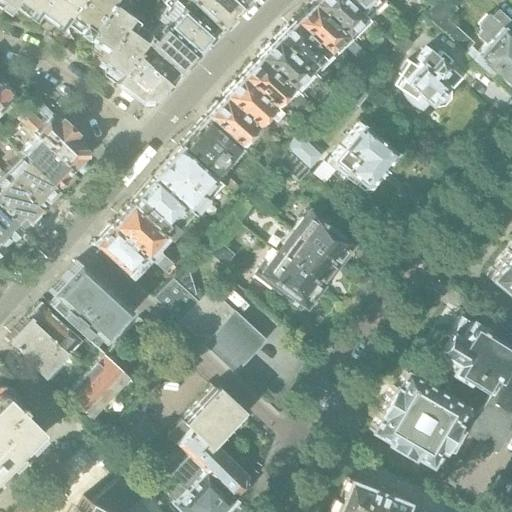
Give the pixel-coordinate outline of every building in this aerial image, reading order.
[(0,0),(0,8),(4,12),(10,4),(12,0),(0,0)] [(12,0),(10,4),(31,19),(37,11),(45,0),(12,0)] [(45,0),(37,11),(51,21),(58,27),(62,21),(76,0),(45,0)] [(84,35),(109,0),(76,0),(62,21),(76,31),(78,27),(84,32),(82,35),(83,36),(84,35)] [(98,57),(130,15),(131,12),(131,11),(134,7),(124,0),(109,0),(84,35),(90,40),(88,43),(88,49),(98,57)] [(194,52),(218,26),(189,0),(162,0),(161,2),(166,6),(155,18),(160,22),(194,52)] [(234,0),(189,0),(218,26),(232,11),(239,4),(234,0)] [(360,16),(343,0),(312,0),(309,3),(359,53),(361,50),(343,32),(360,16)] [(358,10),(368,0),(343,0),(360,16),(362,14),(358,10)] [(511,36),(507,33),(504,30),(511,22),(497,8),(491,14),(486,15),(478,24),(478,28),(480,29),(476,34),(484,42),(476,51),(470,45),(472,42),(446,18),(456,8),(447,0),(436,0),(422,14),(485,72),(489,69),(504,83),(507,79),(511,74),(511,36)] [(359,53),(309,3),(292,20),(291,20),(323,51),(336,38),(355,57),(359,53)] [(112,82),(132,49),(144,29),(135,22),(137,20),(130,15),(98,57),(96,59),(103,65),(101,67),(101,74),(112,82)] [(306,67),(323,51),(291,20),(274,37),(305,68),(306,67)] [(151,67),(167,82),(194,52),(160,22),(151,32),(147,30),(147,31),(144,29),(132,49),(151,67)] [(393,42),(404,32),(400,28),(399,29),(396,28),(392,32),(392,34),(389,38),(393,42)] [(401,53),(412,44),(404,35),(394,45),(401,53)] [(288,85),(305,68),(274,37),(256,56),(286,85),(287,84),(288,85)] [(448,89),(459,78),(459,77),(445,64),(449,60),(449,59),(440,51),(436,56),(426,48),(417,59),(419,61),(416,65),(409,61),(393,85),(401,90),(402,94),(406,99),(410,104),(416,108),(420,109),(426,102),(428,103),(429,102),(433,105),(441,104),(448,97),(448,89)] [(126,93),(151,67),(132,49),(112,82),(117,86),(126,93)] [(286,85),(256,56),(239,75),(274,109),(276,107),(270,102),(286,85)] [(350,75),(341,66),(334,73),(343,82),(350,75)] [(152,99),(167,82),(151,67),(126,93),(130,95),(136,99),(152,99)] [(268,116),(274,109),(239,75),(238,75),(221,94),(221,95),(252,122),(253,122),(256,125),(266,114),(268,116)] [(0,114),(12,104),(7,97),(8,96),(8,91),(1,83),(0,82),(0,114)] [(234,142),(252,122),(221,95),(204,114),(234,142)] [(34,135),(68,168),(70,166),(71,168),(82,157),(80,156),(82,154),(80,153),(79,152),(79,148),(80,147),(81,146),(72,137),(74,133),(71,130),(71,128),(63,120),(60,120),(57,117),(54,119),(38,104),(28,114),(24,110),(16,117),(34,135)] [(234,142),(204,114),(177,145),(208,173),(234,142)] [(359,122),(356,120),(325,159),(332,165),(335,161),(356,180),(360,183),(367,182),(370,178),(393,151),(359,122)] [(0,134),(3,138),(13,127),(8,122),(0,128),(0,134)] [(284,148),(286,150),(307,170),(320,156),(297,134),(284,148)] [(69,169),(68,168),(34,135),(18,152),(53,186),(64,175),(63,175),(68,170),(69,169)] [(217,181),(208,173),(177,145),(170,153),(150,176),(190,212),(217,181)] [(307,170),(286,150),(276,160),(297,180),(307,170)] [(53,186),(18,152),(0,170),(35,207),(54,188),(53,186)] [(35,207),(0,170),(0,207),(17,225),(35,207)] [(240,189),(224,174),(218,181),(234,196),(240,189)] [(190,212),(150,176),(135,194),(169,223),(173,220),(179,225),(190,212)] [(162,232),(169,223),(135,194),(127,202),(128,202),(162,232)] [(162,233),(162,232),(128,202),(110,223),(145,256),(146,256),(161,270),(162,268),(165,272),(171,265),(168,262),(169,261),(158,251),(159,250),(155,247),(165,236),(162,233)] [(0,242),(17,225),(0,207),(0,242)] [(291,233),(337,266),(347,254),(344,252),(347,248),(347,247),(350,243),(349,242),(348,243),(341,237),(345,232),(325,218),(322,222),(307,211),(291,233)] [(128,276),(145,256),(110,223),(108,225),(108,226),(98,236),(97,236),(92,243),(128,276)] [(328,278),(337,266),(291,233),(276,254),(318,285),(325,276),(328,278)] [(233,254),(210,234),(200,245),(222,265),(233,254)] [(511,244),(508,250),(507,250),(493,267),(485,276),(511,297),(511,244)] [(312,299),(321,287),(318,285),(276,254),(262,274),(277,285),(273,290),(291,303),(295,299),(302,304),(303,305),(306,301),(307,301),(310,297),(312,299)] [(93,347),(95,346),(128,309),(75,260),(46,292),(61,305),(55,311),(58,314),(73,327),(93,347)] [(178,321),(196,301),(171,277),(153,298),(178,321)] [(196,301),(178,321),(231,371),(261,338),(231,310),(227,307),(208,288),(196,301)] [(37,302),(24,316),(62,349),(68,355),(81,342),(64,326),(65,326),(37,302)] [(511,326),(489,310),(481,324),(511,343),(511,326)] [(39,374),(62,349),(24,316),(8,333),(9,334),(5,338),(10,343),(39,374)] [(482,405),(511,421),(511,389),(495,379),(504,366),(511,371),(511,348),(475,324),(468,320),(467,321),(459,316),(449,332),(448,332),(448,333),(445,331),(444,330),(437,331),(437,332),(431,340),(433,347),(437,349),(437,350),(446,355),(441,364),(449,369),(449,370),(465,379),(479,388),(478,389),(489,395),(482,405)] [(137,317),(126,329),(144,345),(155,334),(137,317)] [(95,346),(93,347),(91,350),(98,357),(62,394),(87,417),(112,389),(117,394),(131,379),(115,364),(117,361),(110,355),(107,357),(103,354),(95,346)] [(496,452),(511,426),(511,421),(482,405),(477,412),(460,401),(458,404),(445,397),(447,393),(416,375),(415,377),(404,371),(404,370),(402,369),(401,371),(401,372),(393,385),(391,383),(389,386),(375,410),(374,412),(376,413),(369,427),(368,426),(366,429),(369,431),(370,430),(385,439),(384,442),(410,458),(412,454),(426,462),(435,447),(439,449),(442,444),(451,449),(461,431),(496,452)] [(60,386),(51,376),(46,381),(55,390),(60,386)] [(239,477),(204,442),(236,408),(211,385),(167,434),(187,452),(169,471),(167,469),(163,475),(175,486),(167,494),(173,500),(170,503),(178,511),(218,511),(230,499),(230,500),(231,498),(230,498),(229,497),(231,496),(230,496),(238,487),(239,487),(239,486),(240,478),(239,477)] [(0,461),(2,460),(6,464),(9,461),(11,463),(37,437),(35,435),(36,434),(33,431),(36,428),(17,408),(18,403),(17,398),(14,393),(11,389),(6,387),(1,386),(0,386),(0,461)] [(121,511),(147,488),(127,466),(90,501),(81,496),(72,511),(27,511),(19,504),(12,511),(121,511)] [(510,510),(511,505),(511,481),(499,474),(486,495),(510,510)] [(365,511),(375,488),(345,476),(330,511),(365,511)] [(375,488),(365,511),(399,511),(404,499),(375,488)]
